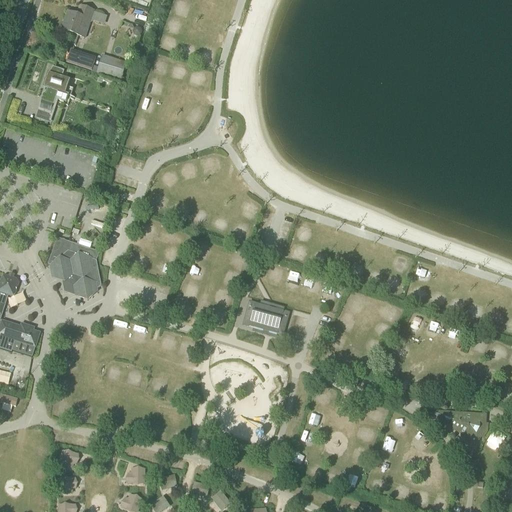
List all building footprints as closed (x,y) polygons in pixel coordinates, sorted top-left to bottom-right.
[(174,0),(171,14),(181,16),(184,2),(174,0)] [(94,12),(89,10),(80,7),(77,16),(68,14),(62,31),(85,39),(94,12)] [(165,31),(173,34),(176,24),(169,21),(165,31)] [(134,30),(133,33),(134,36),(137,38),(140,36),(141,33),(140,30),(137,29),(134,30)] [(160,48),(168,50),(171,36),(162,35),(160,48)] [(178,55),(191,60),(196,46),(184,41),(178,55)] [(199,62),(212,63),(213,52),(201,50),(199,62)] [(71,52),(67,65),(90,72),(93,66),(95,59),(71,52)] [(99,68),(97,75),(120,82),(126,64),(102,57),(99,68)] [(159,75),(168,65),(159,58),(151,68),(159,75)] [(179,75),(183,65),(173,62),(170,72),(179,75)] [(90,72),(90,73),(97,75),(99,68),(93,66),(90,72)] [(70,81),(62,78),(64,72),(52,68),(50,74),(48,74),(43,89),(45,89),(37,112),(50,116),(55,100),(68,105),(70,100),(73,101),(74,98),(65,96),(70,81)] [(191,71),(189,78),(197,81),(200,75),(191,71)] [(157,93),(161,82),(147,78),(144,90),(157,93)] [(138,109),(146,112),(150,102),(141,99),(138,109)] [(134,116),(131,126),(141,129),(145,120),(134,116)] [(205,157),(206,167),(216,166),(215,157),(205,157)] [(188,178),(196,175),(192,162),(184,164),(188,178)] [(162,171),(157,177),(168,187),(173,181),(162,171)] [(152,205),(161,206),(162,197),(153,196),(152,205)] [(141,232),(151,234),(153,224),(143,222),(141,232)] [(293,238),(302,241),(305,231),(295,229),(293,238)] [(50,266),(49,267),(52,279),(62,283),(64,293),(75,297),(75,298),(88,302),(98,293),(97,290),(101,287),(96,262),(99,253),(57,239),(48,265),(50,266)] [(195,246),(194,258),(205,259),(206,247),(195,246)] [(299,246),(290,248),(293,260),(301,259),(299,246)] [(406,273),(410,263),(404,261),(400,270),(406,273)] [(187,278),(198,281),(202,269),(191,266),(187,278)] [(427,282),(431,272),(416,266),(412,276),(427,282)] [(349,277),(359,281),(362,271),(353,267),(349,277)] [(371,285),(379,287),(382,272),(374,270),(371,285)] [(231,272),(226,282),(235,286),(240,276),(231,272)] [(0,317),(0,318),(1,318),(7,297),(11,298),(15,296),(18,284),(16,281),(12,279),(5,277),(1,279),(0,282),(0,281),(0,337),(5,339),(15,342),(15,343),(12,352),(32,358),(35,350),(35,349),(36,350),(39,339),(40,336),(40,334),(33,332),(34,329),(21,325),(19,331),(0,324),(0,317)] [(390,278),(390,292),(400,292),(400,278),(390,278)] [(183,284),(178,293),(188,298),(193,289),(183,284)] [(421,303),(425,288),(415,285),(410,300),(421,303)] [(442,309),(444,299),(434,297),(431,306),(442,309)] [(172,311),(182,313),(184,304),(174,301),(172,311)] [(277,336),(276,337),(283,339),(290,314),(279,310),(280,308),(261,303),(260,305),(249,302),(242,327),(249,329),(249,328),(263,331),(262,333),(253,330),(252,333),(271,338),(272,336),(270,335),(270,334),(277,336)] [(454,302),(451,311),(461,315),(464,306),(454,302)] [(378,317),(386,321),(393,308),(384,303),(378,317)] [(469,317),(478,320),(481,311),(472,308),(469,317)] [(335,326),(345,329),(348,320),(339,316),(335,326)] [(414,317),(411,325),(419,328),(422,320),(414,317)] [(133,327),(131,343),(142,344),(144,327),(133,327)] [(162,343),(174,344),(175,335),(163,334),(162,343)] [(189,351),(192,341),(181,338),(178,349),(189,351)] [(65,340),(64,350),(78,352),(79,342),(65,340)] [(59,370),(69,372),(71,360),(61,358),(59,370)] [(106,374),(119,376),(121,366),(107,364),(106,374)] [(130,379),(139,382),(142,373),(133,370),(130,379)] [(68,391),(70,381),(56,378),(54,388),(68,391)] [(152,383),(150,394),(160,395),(162,385),(152,383)] [(0,395),(0,403),(2,404),(0,410),(9,412),(10,406),(15,407),(17,399),(0,395)] [(67,413),(67,402),(52,403),(53,413),(67,413)] [(78,411),(77,421),(87,421),(88,412),(78,411)] [(98,412),(97,421),(106,422),(107,413),(98,412)] [(437,413),(435,419),(454,431),(475,445),(484,433),(484,416),(460,414),(437,413)] [(140,434),(149,436),(152,423),(142,421),(140,434)] [(59,467),(75,466),(75,454),(58,454),(59,467)] [(123,473),(122,486),(142,486),(142,468),(129,468),(129,474),(123,473)] [(74,478),(57,478),(57,494),(74,495),(74,478)] [(118,509),(124,511),(126,511),(130,504),(137,507),(140,500),(129,494),(123,506),(120,505),(118,509)] [(163,498),(148,505),(151,511),(161,511),(168,509),(163,498)]
